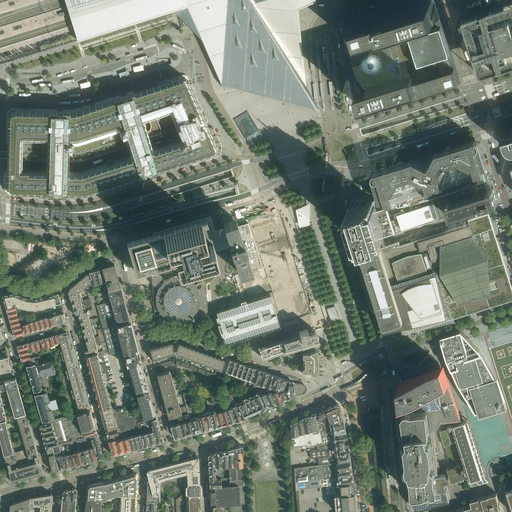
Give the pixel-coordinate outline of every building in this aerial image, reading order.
[(131,24),(173,10),(202,40),(204,41),(205,42),(205,44),(221,83),(222,83),(222,84),(315,105),(316,105),(316,104),(306,87),(305,85),(305,83),(296,14),(296,13),(297,12),(298,11),(316,4),(314,0),(65,0),(69,12),(77,37),(78,41),(131,24)] [(359,94),(360,97),(359,97),(362,106),(365,105),(365,104),(366,103),(383,98),(385,105),(404,100),(461,82),(457,68),(451,52),(443,24),(439,12),(434,0),(423,0),(380,14),(343,25),(357,97),(359,94)] [(481,74),(511,64),(511,0),(462,16),(481,74)] [(172,81),(168,82),(154,87),(143,90),(135,92),(76,111),(70,112),(14,111),(13,111),(12,111),(11,112),(10,112),(10,113),(9,114),(9,115),(9,116),(8,144),(8,151),(8,155),(8,159),(7,171),(7,173),(6,173),(6,182),(7,182),(7,187),(7,188),(8,189),(8,190),(9,190),(9,191),(10,191),(11,192),(12,192),(16,192),(16,193),(81,195),(88,194),(95,192),(159,171),(161,171),(162,170),(191,162),(213,155),(214,155),(215,154),(216,154),(216,153),(217,153),(217,152),(218,151),(218,150),(218,149),(218,148),(218,147),(218,146),(218,145),(217,142),(220,141),(217,134),(214,135),(211,130),(209,130),(206,124),(206,123),(206,122),(207,121),(207,120),(206,119),(206,118),(205,118),(204,118),(200,111),(202,110),(200,106),(189,81),(187,81),(187,80),(186,80),(186,79),(186,78),(185,78),(184,77),(183,78),(179,79),(178,79),(173,81),(172,81)] [(269,81),(266,81),(222,84),(223,94),(212,97),(240,141),(245,149),(248,160),(320,137),(306,95),(307,95),(306,93),(305,94),(298,95),(289,98),(288,92),(287,91),(283,77),(269,78),(269,81)] [(511,127),(501,131),(503,138),(505,146),(507,152),(511,151),(511,127)] [(498,201),(493,187),(488,188),(486,182),(484,175),(483,174),(483,172),(482,169),(487,167),(480,144),(480,143),(479,143),(479,142),(478,141),(477,140),(476,140),(475,140),(474,140),(473,140),(446,149),(436,152),(436,153),(433,158),(432,159),(432,160),(428,161),(427,161),(426,161),(425,161),(425,162),(421,164),(420,163),(419,163),(413,160),(413,159),(400,163),(375,171),(374,172),(373,172),(373,173),(372,174),(372,175),(372,176),(372,177),(379,199),(380,201),(385,200),(387,205),(387,206),(387,207),(389,212),(389,213),(391,219),(391,220),(395,232),(426,222),(430,222),(434,222),(438,221),(442,220),(447,219),(450,217),(454,215),(458,213),(462,211),(484,204),(485,204),(492,201),(498,201)] [(395,232),(391,220),(391,219),(389,213),(389,212),(387,207),(385,208),(385,207),(382,208),(380,201),(379,199),(375,200),(375,199),(369,201),(368,201),(367,200),(366,200),(366,199),(365,199),(364,199),(363,198),(362,198),(361,198),(360,197),(359,197),(359,198),(358,198),(358,199),(357,200),(356,201),(355,202),(355,203),(354,204),(354,205),(354,206),(353,206),(348,207),(348,208),(349,212),(359,243),(364,242),(380,236),(383,246),(386,245),(383,236),(386,235),(395,232)] [(295,209),(299,226),(309,225),(309,202),(295,209)] [(263,270),(240,277),(247,299),(270,291),(281,326),(311,317),(298,274),(297,273),(295,264),(278,210),(247,220),(263,270)] [(479,310),(511,299),(511,287),(496,238),(489,213),(469,219),(469,220),(470,224),(466,225),(466,224),(467,224),(466,222),(465,222),(464,222),(464,223),(464,225),(465,225),(464,225),(444,232),(401,245),(400,245),(399,242),(400,242),(399,241),(386,245),(383,246),(379,248),(378,245),(376,245),(375,246),(374,246),(372,247),(373,249),(367,251),(362,253),(374,292),(373,293),(372,294),(372,295),(372,296),(372,297),(373,297),(373,298),(374,299),(375,299),(376,299),(381,317),(386,331),(404,327),(406,333),(479,310)] [(225,248),(227,247),(221,228),(219,229),(218,225),(215,215),(199,219),(166,229),(126,241),(137,280),(147,278),(150,277),(150,274),(163,272),(164,276),(199,266),(228,258),(225,248)] [(235,219),(223,223),(225,230),(231,246),(232,251),(236,264),(236,265),(239,272),(243,271),(247,270),(252,268),(250,262),(249,260),(259,257),(248,223),(238,226),(235,219)] [(85,244),(85,253),(94,252),(94,244),(85,244)] [(48,282),(48,281),(53,278),(55,277),(55,278),(62,274),(59,271),(59,270),(60,269),(57,264),(56,265),(55,264),(50,268),(50,269),(47,271),(46,270),(42,273),(44,276),(45,275),(48,278),(47,279),(48,282)] [(121,287),(114,264),(99,268),(99,269),(102,282),(104,289),(105,291),(121,287)] [(99,269),(94,270),(98,283),(102,282),(99,269)] [(89,271),(89,273),(92,283),(92,284),(98,283),(94,270),(89,271)] [(86,286),(90,284),(92,283),(89,273),(88,274),(87,273),(78,281),(78,282),(76,283),(69,288),(70,289),(68,291),(69,295),(79,293),(82,290),(83,291),(84,290),(88,294),(91,291),(86,286)] [(208,312),(207,290),(206,281),(203,279),(196,285),(189,279),(181,276),(172,277),(164,281),(160,275),(152,275),(152,284),(153,284),(155,316),(154,317),(155,321),(155,322),(155,323),(156,324),(157,324),(157,325),(158,325),(159,325),(163,325),(167,318),(175,321),(176,321),(177,322),(184,322),(190,319),(192,318),(193,319),(194,318),(195,321),(208,312)] [(130,322),(124,299),(121,287),(105,291),(95,293),(98,304),(96,305),(103,328),(103,329),(130,322)] [(13,293),(2,295),(6,307),(11,306),(11,303),(16,302),(13,293)] [(39,308),(38,298),(34,299),(27,298),(21,296),(13,293),(16,302),(17,306),(20,306),(27,308),(33,308),(39,308)] [(58,293),(52,295),(55,304),(61,302),(58,293)] [(82,304),(86,303),(87,307),(91,306),(89,298),(81,301),(80,297),(81,296),(80,294),(79,293),(69,295),(70,299),(71,299),(73,308),(74,310),(73,310),(74,314),(77,314),(84,312),(84,311),(82,304)] [(39,298),(38,298),(39,308),(45,307),(50,306),(55,304),(52,295),(48,296),(39,298)] [(250,301),(232,307),(226,309),(216,312),(218,316),(216,317),(218,324),(224,341),(226,340),(226,343),(280,326),(272,302),(271,297),(270,295),(250,301)] [(336,306),(328,308),(331,320),(343,318),(336,306)] [(53,316),(53,317),(55,325),(59,324),(59,323),(60,323),(60,324),(64,322),(63,318),(65,318),(64,313),(63,313),(63,310),(58,311),(59,314),(53,316)] [(92,330),(89,319),(87,310),(84,311),(84,312),(77,314),(78,317),(79,317),(82,328),(81,328),(82,332),(92,330)] [(140,357),(130,322),(103,329),(110,354),(110,355),(123,351),(124,357),(121,358),(122,361),(140,357)] [(97,329),(99,336),(101,343),(103,351),(97,352),(99,357),(110,354),(103,329),(103,328),(97,329)] [(101,343),(99,336),(94,337),(92,330),(82,332),(84,337),(85,336),(88,350),(84,351),(85,355),(96,353),(95,349),(97,348),(96,344),(101,343)] [(257,345),(257,346),(258,346),(258,347),(259,348),(259,349),(260,352),(261,354),(262,356),(302,343),(317,338),(317,337),(317,336),(316,335),(316,332),(315,330),(310,331),(308,332),(308,330),(299,333),(300,334),(285,339),(263,346),(262,345),(262,344),(258,344),(257,344),(257,345)] [(445,346),(449,359),(458,383),(473,406),(477,413),(493,408),(506,404),(505,401),(505,398),(504,396),(498,378),(496,379),(480,350),(470,338),(464,330),(442,337),(445,346)] [(71,348),(70,342),(67,334),(63,335),(63,333),(58,334),(60,342),(63,355),(73,352),(72,348),(71,348)] [(176,339),(173,338),(173,340),(174,340),(174,341),(172,341),(149,348),(153,360),(175,354),(217,369),(216,371),(217,369),(221,371),(225,359),(223,358),(223,356),(223,355),(222,354),(220,354),(220,355),(220,356),(220,357),(178,342),(177,342),(177,340),(177,339),(176,339)] [(298,371),(304,372),(310,372),(310,374),(316,376),(317,371),(318,368),(318,363),(318,359),(317,354),(316,350),(310,352),(310,354),(304,354),(298,355),(298,371)] [(76,367),(75,363),(74,357),(73,352),(63,355),(69,374),(78,371),(77,367),(76,367)] [(0,372),(11,370),(8,356),(0,358),(0,372)] [(49,400),(45,388),(49,387),(46,376),(56,373),(55,369),(52,361),(43,363),(43,362),(42,363),(40,356),(30,359),(24,360),(25,364),(26,364),(42,421),(54,418),(51,408),(58,406),(55,398),(49,400)] [(140,357),(122,361),(124,367),(129,366),(141,363),(140,357)] [(232,360),(226,358),(222,370),(227,372),(232,360)] [(173,360),(154,366),(155,369),(166,367),(166,366),(174,364),(173,360)] [(236,361),(232,360),(227,372),(232,373),(236,361)] [(102,369),(101,365),(100,361),(88,364),(90,373),(102,369)] [(241,363),(236,361),(232,373),(236,375),(241,363)] [(141,363),(129,366),(143,419),(156,416),(141,363)] [(245,365),(241,363),(236,375),(241,377),(245,365)] [(249,366),(245,365),(241,377),(245,378),(249,366)] [(254,368),(249,366),(245,378),(250,380),(254,368)] [(438,472),(434,429),(435,429),(437,427),(439,426),(440,423),(441,421),(441,420),(460,417),(444,367),(430,371),(398,382),(400,400),(402,400),(405,410),(403,411),(403,408),(402,409),(411,493),(412,493),(412,492),(447,489),(445,483),(449,482),(451,482),(449,476),(448,477),(447,477),(446,474),(436,475),(436,472),(438,472)] [(259,383),(263,371),(254,368),(250,380),(252,381),(259,383)] [(104,378),(102,369),(90,373),(92,381),(104,378)] [(82,386),(80,382),(79,376),(80,376),(78,371),(69,374),(74,393),(84,391),(82,386)] [(179,403),(170,371),(158,374),(157,374),(169,418),(170,417),(188,412),(186,405),(178,408),(177,404),(179,403)] [(263,371),(259,383),(258,384),(264,386),(269,373),(263,371)] [(275,375),(269,373),(264,386),(270,388),(271,386),(275,375)] [(277,390),(281,378),(275,375),(271,386),(274,388),(274,390),(277,390)] [(12,378),(9,379),(11,386),(18,384),(16,377),(12,378)] [(287,380),(281,378),(277,390),(284,389),(287,380)] [(7,380),(1,381),(3,388),(6,388),(11,386),(9,379),(7,380)] [(306,391),(306,389),(306,386),(304,385),(301,384),(293,383),(292,382),(287,380),(284,389),(284,391),(287,398),(292,396),(293,394),(301,394),(304,393),(306,391)] [(270,389),(270,388),(264,386),(258,384),(259,383),(252,381),(252,383),(251,387),(248,387),(248,388),(243,386),(242,389),(246,389),(246,390),(247,390),(251,390),(257,390),(263,390),(265,394),(271,392),(270,389)] [(11,386),(6,388),(11,402),(22,399),(18,384),(11,386)] [(109,394),(107,390),(106,386),(94,389),(97,397),(109,394)] [(284,389),(277,390),(277,391),(281,401),(287,398),(284,391),(284,389)] [(244,398),(241,390),(236,392),(240,401),(239,402),(246,416),(251,414),(244,398)] [(250,399),(248,396),(246,390),(241,390),(244,398),(251,414),(255,412),(250,399)] [(270,406),(265,394),(263,390),(257,390),(257,392),(259,396),(265,408),(270,406)] [(87,406),(86,404),(84,395),(85,395),(84,391),(74,393),(79,413),(89,410),(88,405),(87,406)] [(241,418),(235,402),(230,391),(224,391),(228,402),(231,407),(236,420),(241,418)] [(281,401),(277,391),(271,393),(276,403),(281,401)] [(265,408),(259,396),(257,392),(255,393),(257,396),(252,398),(251,395),(248,396),(250,399),(255,412),(265,408)] [(271,392),(265,394),(270,406),(276,403),(271,393),(271,392)] [(196,408),(192,393),(183,393),(186,405),(188,412),(190,420),(194,433),(202,430),(198,416),(196,408)] [(111,403),(110,398),(109,394),(97,397),(99,406),(111,403)] [(22,399),(11,402),(15,416),(26,413),(22,399)] [(219,426),(215,410),(213,403),(212,400),(209,401),(209,399),(206,400),(207,405),(209,411),(210,413),(213,427),(219,426)] [(231,423),(225,407),(223,404),(222,399),(218,400),(218,401),(221,411),(225,424),(231,423)] [(225,424),(221,411),(218,401),(213,403),(215,410),(219,426),(225,424)] [(246,416),(239,402),(237,403),(237,401),(235,402),(241,418),(246,416)] [(236,420),(231,407),(228,402),(223,404),(225,407),(231,423),(236,420)] [(336,403),(325,408),(329,422),(342,418),(338,404),(336,403)] [(126,413),(135,411),(133,404),(124,407),(126,413)] [(117,410),(116,406),(112,407),(113,411),(114,416),(116,424),(117,427),(125,425),(128,437),(133,436),(137,435),(140,434),(137,421),(138,420),(135,412),(125,414),(124,408),(117,410)] [(114,416),(113,411),(112,407),(100,410),(103,419),(114,416)] [(202,407),(196,408),(198,416),(202,430),(208,429),(204,415),(204,413),(202,407)] [(325,408),(315,413),(317,420),(323,418),(325,423),(329,422),(325,408)] [(213,427),(210,413),(209,411),(207,412),(204,413),(204,415),(208,429),(213,427)] [(188,412),(170,417),(170,418),(169,420),(171,425),(179,423),(190,420),(188,412)] [(39,461),(37,455),(38,455),(26,415),(26,416),(25,414),(26,414),(26,413),(15,416),(14,416),(23,449),(13,452),(4,454),(4,455),(7,464),(9,469),(8,469),(12,482),(43,473),(39,460),(39,461)] [(315,413),(308,416),(317,445),(323,444),(322,443),(319,429),(320,429),(317,420),(315,413)] [(91,414),(78,418),(81,428),(82,431),(83,430),(95,427),(91,414)] [(73,415),(65,417),(69,434),(82,431),(81,428),(78,418),(74,419),(73,415)] [(117,427),(116,424),(114,416),(103,419),(104,423),(104,425),(105,427),(106,430),(116,427),(117,427)] [(308,416),(302,419),(305,432),(307,445),(308,446),(317,445),(308,416)] [(65,417),(53,420),(54,424),(56,429),(57,434),(58,439),(59,443),(65,442),(71,440),(69,434),(65,417)] [(155,428),(156,430),(159,429),(156,417),(149,419),(152,429),(155,428)] [(329,422),(325,423),(319,425),(320,431),(333,428),(344,426),(342,418),(329,422)] [(301,419),(296,421),(298,433),(305,432),(302,419),(301,419)] [(0,436),(9,434),(6,424),(5,420),(0,421),(0,436)] [(190,420),(179,423),(183,436),(194,433),(190,420)] [(482,467),(476,450),(474,441),(471,432),(467,420),(463,421),(448,426),(448,429),(450,428),(455,443),(445,446),(451,466),(452,467),(447,469),(451,482),(464,478),(463,474),(463,475),(464,475),(465,475),(466,475),(466,478),(469,477),(472,484),(474,483),(482,480),(485,479),(489,478),(486,476),(485,474),(484,475),(482,467)] [(298,433),(296,421),(290,424),(291,436),(299,435),(298,433)] [(179,423),(171,425),(174,437),(176,438),(183,436),(179,423)] [(54,424),(40,428),(42,433),(56,429),(54,424)] [(125,425),(117,427),(116,427),(118,433),(114,435),(115,440),(116,440),(122,439),(128,437),(125,425)] [(344,426),(333,428),(334,435),(345,432),(344,426)] [(95,427),(83,430),(85,437),(90,435),(96,434),(95,427)] [(116,427),(106,430),(112,453),(114,454),(119,453),(116,440),(115,440),(114,435),(118,433),(116,427)] [(455,443),(450,428),(448,429),(440,431),(445,446),(455,443)] [(56,429),(42,433),(43,438),(57,434),(56,429)] [(159,429),(156,430),(153,430),(156,443),(162,441),(163,440),(159,429)] [(83,430),(82,431),(69,434),(71,440),(77,439),(84,437),(85,437),(83,430)] [(153,430),(146,432),(150,445),(156,443),(153,430)] [(145,432),(140,434),(144,446),(150,445),(146,432),(145,432)] [(305,432),(298,433),(299,435),(291,436),(292,447),(307,445),(305,432)] [(345,432),(334,435),(333,435),(334,442),(346,439),(345,432)] [(10,440),(9,434),(0,436),(0,438),(1,442),(10,440)] [(57,434),(43,438),(44,443),(58,439),(57,434)] [(90,435),(85,437),(84,437),(87,448),(90,461),(97,459),(93,447),(91,441),(90,435)] [(133,436),(128,437),(130,443),(131,443),(133,449),(136,448),(133,436)] [(84,437),(77,439),(84,462),(90,461),(87,448),(84,437)] [(128,437),(122,439),(125,451),(133,449),(131,443),(130,443),(128,437)] [(71,440),(74,452),(77,464),(84,462),(77,439),(71,440)] [(122,439),(116,440),(119,453),(125,451),(122,439)] [(348,446),(346,439),(334,442),(322,443),(323,444),(317,445),(317,450),(348,446)] [(77,464),(74,452),(71,440),(65,442),(68,454),(71,466),(77,464)] [(60,451),(62,456),(65,467),(71,466),(68,454),(65,442),(59,443),(58,444),(60,451)] [(58,444),(52,445),(54,452),(56,457),(56,460),(59,469),(65,467),(62,456),(60,451),(58,444)] [(52,445),(46,447),(48,456),(49,455),(49,458),(50,462),(56,460),(56,457),(54,452),(52,445)] [(100,445),(93,447),(97,459),(102,457),(103,456),(100,445)] [(245,504),(244,488),(244,485),(243,485),(243,468),(242,445),(234,447),(235,467),(228,467),(228,468),(229,468),(229,485),(222,485),(210,485),(211,506),(212,506),(225,505),(230,505),(229,511),(245,511),(245,504)] [(349,453),(348,446),(317,450),(310,452),(311,458),(317,457),(337,455),(349,453)] [(349,453),(337,455),(317,457),(319,465),(336,463),(350,461),(349,453)] [(169,481),(169,478),(186,474),(186,486),(189,485),(200,485),(199,459),(193,458),(150,469),(148,470),(147,500),(157,501),(159,501),(159,497),(158,497),(158,494),(159,494),(159,491),(158,491),(158,488),(163,488),(164,487),(164,486),(164,485),(165,484),(166,483),(167,482),(168,481),(169,481)] [(56,460),(50,462),(52,471),(59,469),(56,460)] [(336,463),(319,465),(294,468),(296,490),(329,486),(334,485),(337,485),(337,482),(339,482),(338,477),(352,475),(350,461),(336,463)] [(135,511),(136,500),(137,500),(137,496),(138,496),(138,493),(137,493),(137,489),(137,479),(137,476),(136,473),(123,476),(119,477),(119,476),(116,477),(116,478),(112,479),(104,481),(103,490),(105,490),(106,494),(105,495),(105,497),(118,494),(121,494),(120,511),(135,511)] [(353,482),(352,475),(338,477),(339,482),(339,485),(353,483),(353,482)] [(106,494),(105,490),(103,490),(104,481),(93,483),(92,483),(91,483),(91,484),(90,484),(89,484),(89,485),(88,485),(88,486),(87,486),(87,487),(87,488),(87,489),(87,490),(86,498),(101,500),(101,498),(105,497),(105,495),(106,494)] [(355,511),(353,483),(339,485),(337,485),(334,485),(335,495),(334,495),(335,510),(342,509),(341,511),(355,511)] [(200,494),(200,485),(189,485),(189,494),(200,494)] [(75,488),(70,489),(64,490),(63,492),(62,498),(69,499),(76,499),(77,489),(75,488)] [(436,504),(450,500),(447,489),(412,492),(412,493),(412,497),(411,499),(412,504),(414,508),(415,508),(419,509),(423,508),(424,508),(436,504)] [(501,511),(497,493),(481,497),(485,511),(487,511),(492,511),(501,511)] [(41,511),(50,511),(52,497),(53,495),(51,494),(30,497),(29,504),(40,505),(40,511),(41,511)] [(201,506),(200,494),(189,494),(181,495),(180,495),(180,496),(179,497),(178,498),(177,498),(176,499),(176,511),(179,511),(180,501),(187,501),(187,507),(200,506),(201,506)] [(30,497),(10,504),(10,509),(25,510),(29,509),(29,504),(30,497)] [(485,511),(481,497),(470,500),(472,506),(471,506),(473,511),(485,511)] [(74,511),(76,499),(69,499),(62,498),(61,511),(69,511),(74,511)] [(100,507),(101,500),(86,498),(85,509),(98,510),(104,511),(105,511),(105,507),(100,507)] [(157,501),(147,500),(146,510),(156,510),(157,501)]
